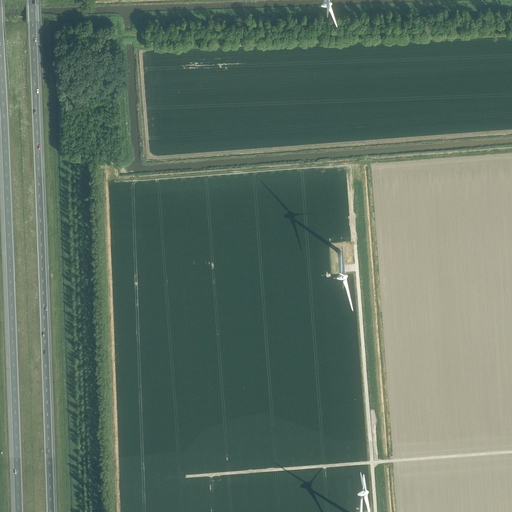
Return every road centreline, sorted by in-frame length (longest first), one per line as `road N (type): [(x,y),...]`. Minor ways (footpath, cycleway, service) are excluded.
road 1 (motorway): [(50,511),(31,0)]
road 2 (motorway): [(0,41),(18,511)]
